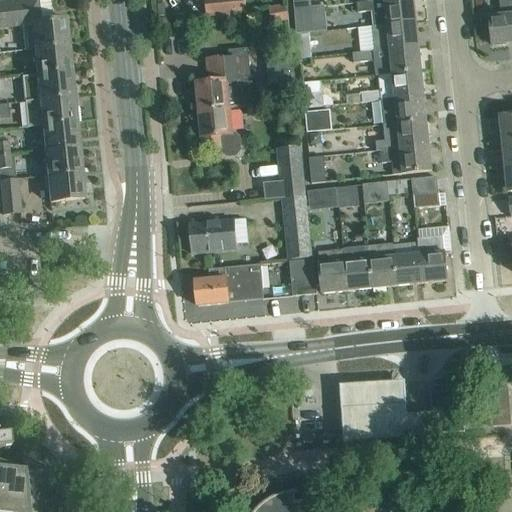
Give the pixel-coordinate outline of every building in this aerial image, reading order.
[(26,26),(23,0),(10,2),(13,27),(26,26)] [(37,0),(25,0),(23,0),(26,26),(31,25),(34,50),(60,48),(60,49),(64,49),(64,44),(68,44),(66,21),(41,23),(37,0)] [(244,0),(214,0),(205,1),(206,16),(246,11),(244,0)] [(309,9),(309,8),(308,0),(293,0),(295,10),(309,9)] [(413,0),(397,0),(368,3),(356,4),(357,16),(369,14),(371,28),(388,26),(416,23),(413,0)] [(511,1),(500,3),(502,17),(490,18),(493,47),(511,44),(511,1)] [(0,28),(13,27),(10,2),(0,2),(0,28)] [(311,31),(309,9),(295,10),(297,33),(311,31)] [(416,23),(388,26),(390,50),(419,47),(416,23)] [(311,35),(297,37),(299,59),(313,58),(311,35)] [(60,48),(34,50),(36,76),(71,72),(68,44),(64,44),(64,49),(60,49),(60,48)] [(419,47),(390,50),(354,54),(355,64),(374,62),(376,77),(393,75),(422,72),(419,47)] [(197,86),(199,113),(230,109),(254,107),(248,50),(229,52),(229,59),(227,59),(207,61),(209,84),(197,86)] [(289,60),(268,62),(270,86),(291,84),(289,60)] [(74,95),(71,72),(36,76),(39,100),(65,98),(65,100),(69,100),(69,95),(74,95)] [(424,97),(422,72),(393,75),(396,100),(424,97)] [(320,84),(301,86),(303,110),(322,108),(320,84)] [(65,98),(39,100),(42,126),(76,122),(74,95),(69,95),(69,100),(65,100),(65,98)] [(424,97),(396,100),(381,102),(383,127),(398,125),(427,122),(424,97)] [(230,109),(199,113),(204,153),(205,153),(205,151),(221,150),(221,151),(222,151),(222,153),(228,157),(236,156),(240,151),(239,140),(233,136),(230,109)] [(308,134),(332,132),(330,112),(306,114),(308,134)] [(503,143),(511,142),(511,116),(500,118),(503,143)] [(76,122),(42,126),(45,152),(70,149),(70,152),(74,151),(74,146),(79,145),(76,122)] [(427,122),(398,125),(401,150),(429,146),(427,122)] [(376,152),(380,152),(401,150),(398,125),(388,130),(383,127),(385,142),(379,143),(375,143),(376,152)] [(318,134),(308,135),(310,145),(316,144),(319,140),(318,134)] [(511,142),(503,143),(503,150),(502,151),(503,161),(505,161),(505,168),(511,167),(511,142)] [(0,156),(10,156),(8,143),(0,143),(0,156)] [(70,149),(45,152),(47,177),(82,173),(79,145),(74,146),(74,151),(70,152),(70,149)] [(429,146),(401,150),(380,152),(382,165),(392,164),(393,176),(432,172),(429,146)] [(285,199),(307,197),(302,148),(280,150),(285,199)] [(10,156),(0,156),(0,169),(11,169),(10,156)] [(314,187),(328,186),(325,159),(312,161),(314,187)] [(84,200),(82,173),(47,177),(50,203),(84,200)] [(437,195),(438,194),(436,178),(412,181),(413,197),(425,196),(426,203),(437,202),(437,195)] [(0,182),(3,216),(21,214),(18,180),(0,182)] [(408,182),(387,185),(389,199),(409,197),(408,182)] [(384,185),(363,187),(365,201),(385,199),(384,185)] [(337,190),(339,204),(340,210),(360,208),(358,188),(337,190)] [(339,204),(337,190),(310,193),(311,207),(339,204)] [(314,260),(307,197),(285,199),(291,262),(314,260)] [(233,222),(210,224),(190,226),(193,256),(236,252),(233,222)] [(418,240),(419,256),(422,285),(448,282),(445,254),(432,255),(431,239),(418,240)] [(511,251),(500,253),(502,266),(511,265),(511,251)] [(348,293),(345,264),(344,252),(318,255),(322,295),(348,293)] [(419,256),(395,259),(398,287),(422,285),(419,256)] [(395,259),(370,261),(373,290),(398,287),(395,259)] [(314,261),(290,263),(293,298),(317,296),(314,261)] [(373,290),(370,261),(345,264),(348,293),(373,290)] [(210,282),(196,283),(198,308),(228,305),(228,295),(263,292),(261,266),(209,271),(210,282)] [(406,381),(340,385),(344,441),(434,435),(433,411),(408,413),(406,381)] [(492,428),(511,427),(509,390),(490,391),(490,397),(492,428)] [(433,421),(434,435),(439,434),(464,433),(463,407),(462,393),(432,395),(433,411),(433,421)] [(0,511),(27,511),(23,474),(0,466),(0,451),(9,451),(7,438),(0,438),(0,511)] [(258,509),(255,511),(328,511),(327,499),(294,503),(293,494),(298,493),(298,491),(285,493),(273,498),(258,509)]
